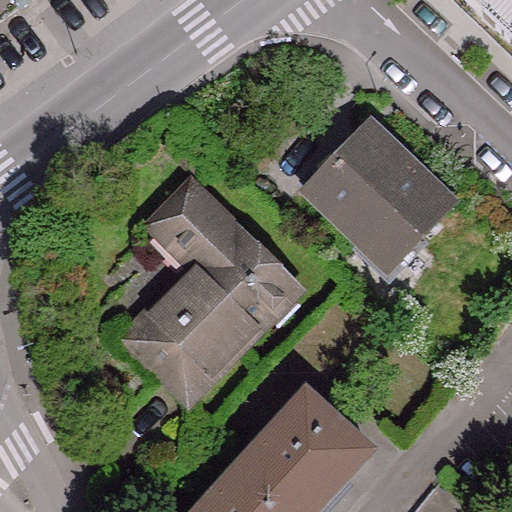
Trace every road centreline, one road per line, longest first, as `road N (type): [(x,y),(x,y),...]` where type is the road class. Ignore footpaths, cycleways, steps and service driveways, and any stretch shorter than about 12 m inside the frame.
road 1 (secondary): [(15,169),(244,0)]
road 2 (residential): [(319,0),(511,177)]
road 3 (residential): [(364,511),(511,347)]
road 4 (residential): [(44,511),(0,399)]
